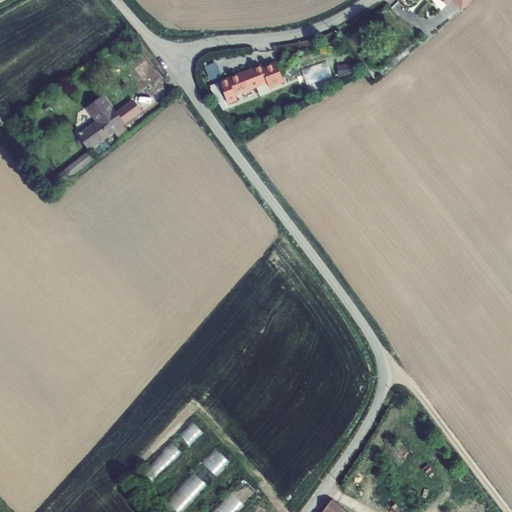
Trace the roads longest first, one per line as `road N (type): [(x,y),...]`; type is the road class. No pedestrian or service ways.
road 1 (unclassified): [(171,64),(379,352),(377,404),(307,511)]
road 2 (unclassified): [(370,0),(311,30),(209,44),(171,64)]
